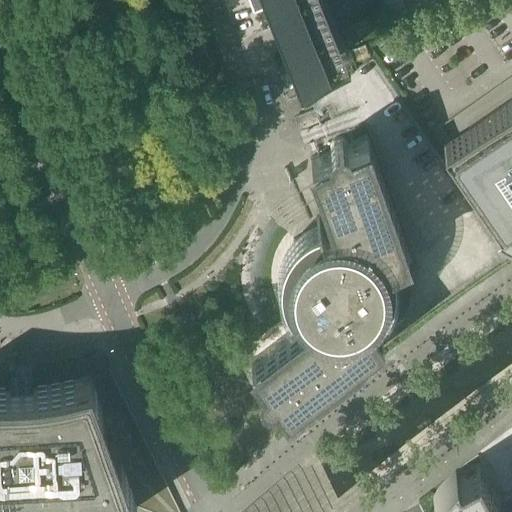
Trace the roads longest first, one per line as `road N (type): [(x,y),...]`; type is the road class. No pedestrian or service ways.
road 1 (unclassified): [(109,300),(197,245),(238,172),(245,100),(212,0)]
road 2 (unclassified): [(511,293),(388,381),(230,511)]
road 3 (unclassified): [(109,300),(0,31)]
road 4 (unclassified): [(109,300),(213,511)]
road 5 (unclassified): [(355,511),(511,391)]
